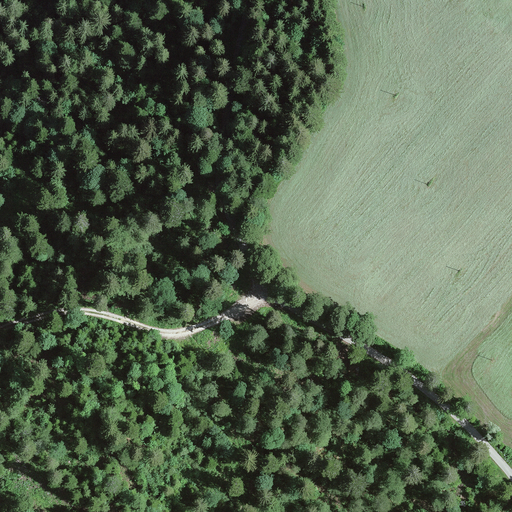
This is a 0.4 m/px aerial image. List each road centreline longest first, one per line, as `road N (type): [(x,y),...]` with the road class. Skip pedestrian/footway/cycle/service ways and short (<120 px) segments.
road 1 (unclassified): [(511,474),(384,358),(262,284),(216,179),(246,0)]
road 2 (track): [(262,284),(192,328),(147,329),(67,312),(0,330)]
road 3 (track): [(0,215),(218,191)]
